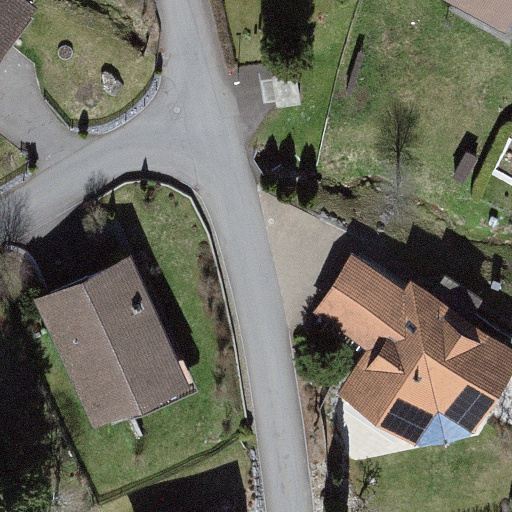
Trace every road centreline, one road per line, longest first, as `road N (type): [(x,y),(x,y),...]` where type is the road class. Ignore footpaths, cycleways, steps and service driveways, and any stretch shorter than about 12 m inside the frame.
road 1 (residential): [(307,511),(302,452),(221,79)]
road 2 (residential): [(221,79),(0,211)]
